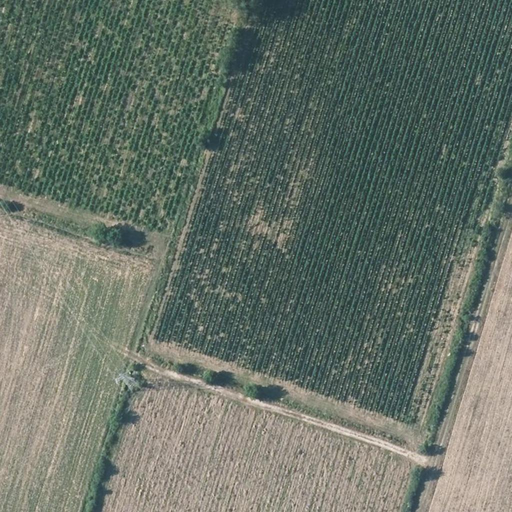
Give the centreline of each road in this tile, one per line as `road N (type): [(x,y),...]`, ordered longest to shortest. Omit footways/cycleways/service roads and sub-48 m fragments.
road 1 (track): [(418,511),(511,211)]
road 2 (track): [(435,460),(143,363)]
